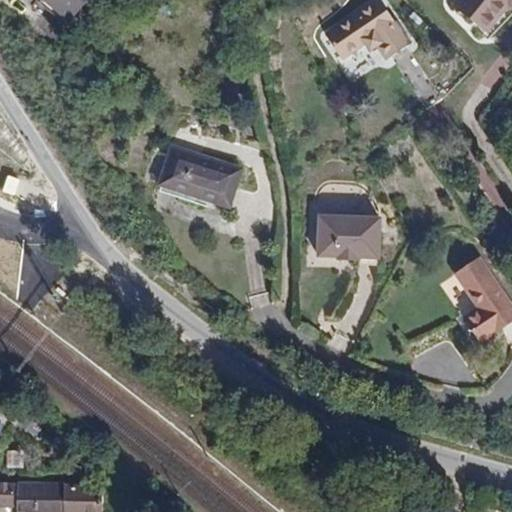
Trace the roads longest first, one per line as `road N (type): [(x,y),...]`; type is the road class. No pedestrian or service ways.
road 1 (residential): [(511,478),(384,441),(264,385),(148,296),(89,232),(0,90)]
road 2 (residential): [(511,380),(493,398),(432,403),(272,331)]
road 3 (unknown): [(511,203),(465,128),(468,97),(511,43)]
